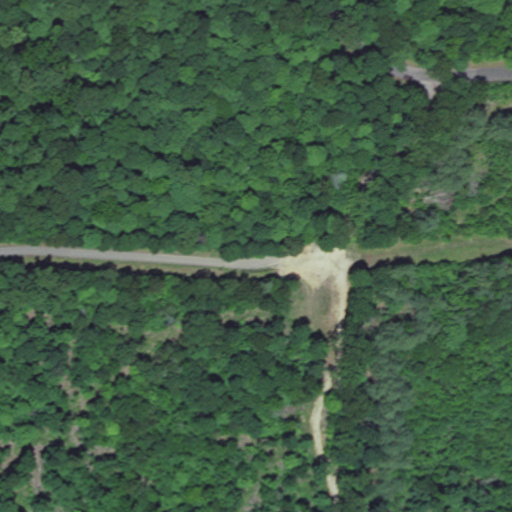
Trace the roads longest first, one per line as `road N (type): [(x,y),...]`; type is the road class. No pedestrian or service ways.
road 1 (residential): [(511,76),(447,78),(357,195),(304,244),(263,265),(0,253)]
road 2 (residential): [(332,0),(369,54),(404,72),(447,78)]
